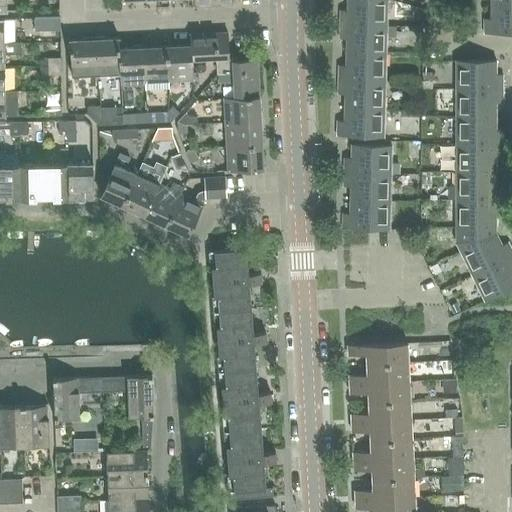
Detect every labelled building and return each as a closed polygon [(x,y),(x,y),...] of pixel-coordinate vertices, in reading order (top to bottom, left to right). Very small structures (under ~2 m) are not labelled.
[(340,9),(340,23),(386,24),(386,0),(348,0),(348,9),(340,9)] [(511,31),(511,3),(491,4),(492,18),(485,18),(486,32),(511,31)] [(60,30),(60,17),(35,17),(35,30),(60,30)] [(340,23),(340,28),(340,37),(347,38),(347,51),(386,52),(386,24),(340,23)] [(217,57),(217,74),(229,60),(228,32),(190,34),(191,44),(192,58),(193,58),(217,57)] [(85,37),(83,39),(70,40),(72,75),(96,74),(95,36),(85,37)] [(104,36),(95,36),(96,74),(120,72),(119,48),(120,48),(119,37),(106,38),(104,36)] [(5,54),(21,54),(21,42),(4,43),(5,54)] [(191,44),(167,45),(169,80),(194,79),(193,58),(192,58),(191,44)] [(143,46),(145,82),(146,88),(169,87),(169,80),(167,45),(143,46)] [(143,46),(120,48),(119,48),(120,72),(121,83),(145,82),(143,46)] [(385,80),(386,52),(347,51),(346,65),(340,65),(339,79),(385,80)] [(48,58),(48,66),(61,65),(61,58),(48,58)] [(257,59),(229,60),(217,74),(234,73),(235,97),(260,96),(257,59)] [(497,60),(457,59),(457,88),(504,88),(504,74),(497,74),(497,60)] [(424,61),(425,74),(447,73),(447,60),(424,61)] [(48,75),(61,75),(61,65),(48,66),(48,75)] [(384,108),(385,80),(339,79),(339,93),(345,94),(345,107),(384,108)] [(448,100),(448,88),(426,88),(426,101),(448,100)] [(457,88),(457,116),(497,116),(497,102),(504,102),(504,88),(457,88)] [(18,90),(5,90),(0,90),(0,115),(18,115),(18,90)] [(260,109),(260,96),(235,97),(224,97),(226,122),(263,120),(262,110),(260,109)] [(62,105),(49,106),(49,114),(62,114),(62,105)] [(102,111),(101,107),(101,105),(87,106),(87,113),(90,116),(90,117),(99,125),(102,114),(102,111)] [(173,105),(167,112),(172,121),(180,112),(173,105)] [(99,125),(124,124),(123,113),(116,114),(116,106),(101,107),(102,111),(102,114),(99,125)] [(384,108),(345,107),(344,120),(339,120),(338,134),(384,135),(384,108)] [(172,121),(167,112),(147,113),(148,123),(171,122),(172,121)] [(197,123),(197,116),(190,116),(186,112),(178,120),(186,124),(197,123)] [(135,113),(123,113),(124,124),(148,123),(147,113),(135,113)] [(457,116),(457,143),(503,143),(503,139),(503,129),(497,129),(497,116),(457,116)] [(59,133),(67,133),(67,120),(58,120),(59,133)] [(76,141),(76,120),(67,120),(67,133),(67,141),(76,141)] [(187,132),(186,124),(178,120),(178,132),(187,132)] [(226,122),(227,146),(262,144),(261,131),(263,129),(263,120),(226,122)] [(0,131),(11,131),(11,135),(20,135),(19,121),(0,121),(0,131)] [(28,121),(19,121),(20,135),(28,135),(28,121)] [(113,138),(139,137),(138,129),(112,130),(113,138)] [(392,144),(352,143),(352,157),(344,157),(344,171),(391,172),(392,144)] [(503,158),(503,143),(457,143),(457,171),(496,171),(497,158),(503,158)] [(263,168),(262,144),(227,146),(228,170),(263,168)] [(185,164),(180,153),(172,157),(177,168),(185,164)] [(142,162),(138,173),(159,183),(167,168),(156,163),(154,167),(142,162)] [(53,198),(69,198),(68,163),(44,164),(45,195),(53,195),(53,198)] [(93,163),(68,163),(69,198),(85,197),(85,194),(94,194),(93,163)] [(101,195),(122,204),(138,173),(126,168),(115,163),(101,195)] [(5,199),(21,198),(20,164),(0,164),(0,196),(5,196),(5,199)] [(37,198),(37,195),(45,195),(44,164),(20,164),(21,198),(37,198)] [(351,185),(350,199),(391,200),(391,172),(344,171),(344,185),(351,185)] [(496,184),(496,171),(457,171),(457,198),(503,198),(503,184),(496,184)] [(144,217),(159,183),(138,173),(122,204),(134,210),(135,213),(144,217)] [(204,178),(205,190),(205,198),(226,197),(225,176),(204,178)] [(155,219),(167,225),(181,193),(159,183),(144,217),(153,220),(155,219)] [(167,225),(189,235),(205,198),(205,190),(198,192),(195,199),(181,193),(167,225)] [(502,213),(503,198),(457,198),(457,226),(496,226),(496,213),(502,213)] [(390,229),(391,200),(350,199),(350,212),(343,212),(343,228),(390,229)] [(496,232),(496,226),(457,226),(456,240),(460,248),(496,232)] [(460,248),(473,274),(511,255),(511,247),(509,241),(502,245),(496,232),(460,248)] [(249,273),(247,247),(215,250),(216,266),(212,266),(213,281),(261,277),(261,272),(249,273)] [(349,253),(348,283),(373,284),(374,254),(349,253)] [(511,255),(473,274),(485,300),(511,286),(511,255)] [(262,282),(261,277),(213,281),(214,296),(218,295),(219,310),(252,308),(250,283),(262,282)] [(217,326),(218,341),(266,337),(266,332),(254,333),(252,308),(219,310),(221,326),(217,326)] [(267,342),(266,337),(218,341),(219,356),(223,355),(224,370),(257,368),(255,343),(267,342)] [(365,353),(366,362),(409,360),(408,344),(348,346),(348,354),(365,353)] [(349,371),(350,382),(410,379),(409,360),(366,362),(366,370),(349,371)] [(259,393),(257,368),(224,370),(226,385),(221,386),(223,400),(271,396),(271,392),(259,393)] [(152,374),(103,376),(103,391),(127,390),(128,416),(154,415),(152,374)] [(55,418),(80,418),(79,392),(103,391),(103,376),(53,378),(55,418)] [(369,401),(411,399),(410,379),(350,382),(350,392),(368,391),(369,401)] [(228,415),(229,430),(261,427),(259,402),(272,401),(271,396),(223,400),(224,415),(228,415)] [(412,419),(411,399),(369,401),(369,411),(351,412),(352,422),(412,419)] [(48,404),(23,405),(25,445),(50,444),(48,404)] [(0,429),(1,446),(25,445),(23,405),(0,405),(0,429)] [(370,430),(370,440),(413,438),(412,419),(352,422),(352,431),(370,430)] [(143,449),(147,449),(150,449),(153,420),(142,420),(143,449)] [(226,445),(228,460),(276,456),(276,451),(264,452),(261,427),(229,430),(231,445),(226,445)] [(67,453),(66,428),(55,428),(56,453),(67,453)] [(353,451),(354,460),(414,457),(413,438),(370,440),(371,450),(353,451)] [(463,455),(463,440),(439,441),(440,456),(463,455)] [(147,449),(143,449),(107,450),(108,475),(148,474),(147,449)] [(266,487),(264,462),(277,461),(276,456),(228,460),(229,475),(233,475),(234,490),(230,490),(231,499),(274,496),(273,487),(266,487)] [(414,457),(354,460),(354,470),(371,469),(372,479),(415,477),(414,457)] [(149,498),(148,474),(108,475),(109,499),(149,498)] [(426,496),(460,498),(461,477),(427,474),(426,496)] [(416,496),(415,477),(372,479),(372,489),(355,490),(356,499),(416,496)] [(9,503),(23,502),(22,478),(8,479),(9,503)] [(8,479),(0,479),(0,502),(9,503),(8,479)] [(82,508),(81,495),(57,496),(58,509),(82,508)] [(416,511),(416,496),(356,499),(356,508),(374,507),(374,511),(416,511)] [(109,499),(109,511),(149,511),(149,498),(109,499)]
